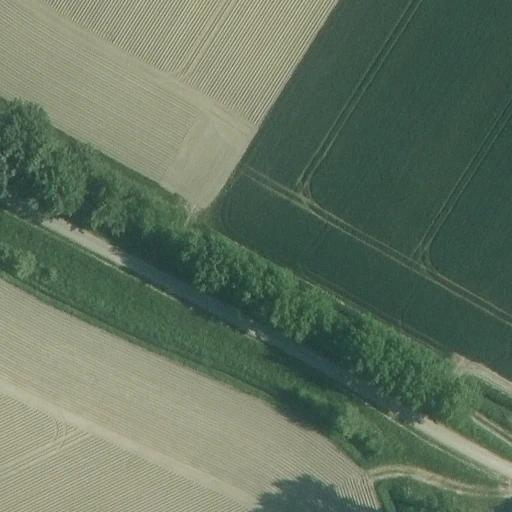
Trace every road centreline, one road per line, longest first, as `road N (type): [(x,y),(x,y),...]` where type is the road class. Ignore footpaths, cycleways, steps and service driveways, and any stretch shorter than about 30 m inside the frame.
road 1 (unclassified): [(511,471),(0,195)]
road 2 (track): [(360,481),(401,472),(511,492)]
